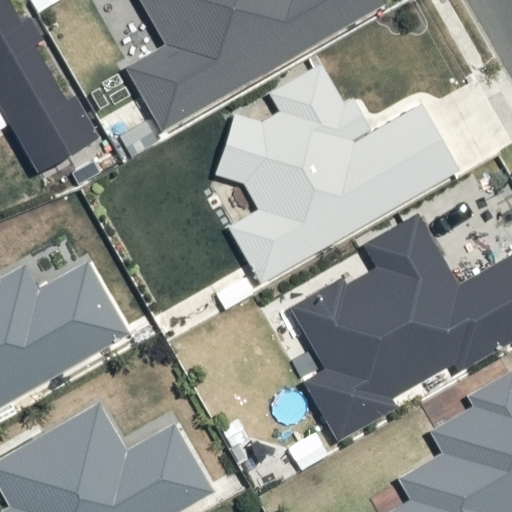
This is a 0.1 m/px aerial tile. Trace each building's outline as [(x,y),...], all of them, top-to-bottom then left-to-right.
[(0,0),(0,118),(31,173),(96,136),(72,94),(63,99),(32,46),(41,41),(26,14),(15,21),(2,0),(0,0)] [(134,0),(159,42),(120,65),(158,130),(379,4),(376,0),(134,0)] [(260,120),(230,112),(212,175),(238,182),(253,208),(223,226),(256,283),(455,170),(417,105),(367,134),(348,101),(339,106),(316,66),(269,93),(278,110),(260,120)] [(337,277),(286,306),(320,367),(296,380),(332,442),(393,407),(388,397),(442,367),(447,376),(511,339),(511,247),(455,280),(414,209),(357,241),(372,267),(341,284),(337,277)] [(0,403),(123,333),(82,262),(35,290),(20,263),(0,274),(0,403)] [(407,501),(387,511),(511,511),(511,367),(511,366),(461,394),(467,405),(424,430),(437,452),(394,477),(407,501)] [(95,401),(0,455),(0,498),(3,504),(0,506),(0,511),(175,511),(212,491),(170,418),(121,446),(95,401)]
